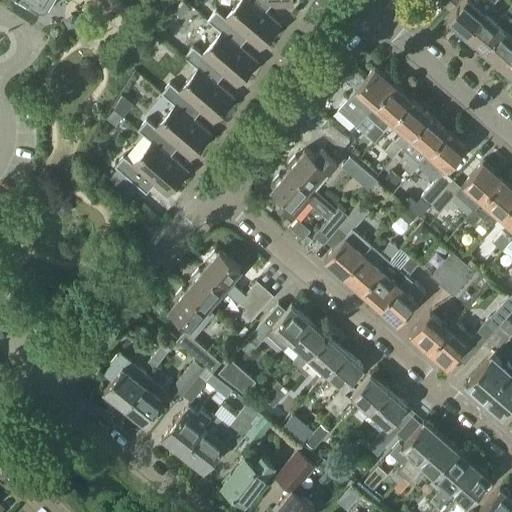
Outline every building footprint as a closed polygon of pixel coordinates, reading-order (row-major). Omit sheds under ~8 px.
[(17,0),(37,12),(40,12),(43,13),(46,11),(48,9),(53,0),(17,0)] [(182,0),(181,0),(173,10),(180,17),(189,6),(182,0)] [(264,10),(252,0),(239,0),(226,16),(216,8),(207,19),(221,30),(239,45),(239,44),(247,36),(252,41),(265,40),(280,23),(265,10),(264,10)] [(293,3),(292,0),(252,0),(264,10),(265,10),(272,1),(275,4),(293,3)] [(465,36),(486,12),(495,0),(464,0),(447,20),(465,36)] [(503,28),(511,17),(511,4),(497,22),(486,12),(465,36),(484,52),(504,28),(503,28)] [(511,34),(504,28),(484,52),(502,67),(511,55),(511,34)] [(239,45),(221,30),(202,52),(193,44),(184,55),(198,66),(216,81),(223,72),(229,77),(242,76),(257,59),(239,44),(239,45)] [(511,55),(502,67),(511,76),(511,55)] [(216,81),(198,66),(179,88),(170,81),(161,91),(175,103),(175,102),(193,117),(200,108),(206,113),(219,112),(233,95),(216,81)] [(366,114),(393,82),(375,66),(338,108),(357,125),(366,114)] [(374,141),(392,120),(411,97),(393,82),(366,114),(376,122),(366,134),(374,141)] [(402,146),(430,114),(411,97),(392,120),(403,130),(395,139),(394,138),(385,149),(392,156),(401,146),(402,146)] [(175,102),(175,103),(156,125),(147,117),(138,127),(151,139),(152,138),(169,154),(170,153),(177,145),(183,150),(196,149),(210,132),(193,117),(175,102)] [(411,173),(421,161),(420,160),(447,129),(430,114),(402,146),(408,152),(404,157),(407,160),(403,166),(411,173)] [(342,148),(350,139),(329,121),(321,130),(342,148)] [(430,203),(452,178),(444,171),(447,168),(466,146),(447,129),(420,160),(421,161),(438,176),(421,196),(430,203)] [(152,138),(151,139),(132,161),(123,153),(114,163),(146,190),(154,181),(160,186),(172,185),(187,168),(170,153),(169,154),(152,138)] [(290,165),(289,167),(311,186),(327,167),(330,170),(337,162),(321,149),(315,156),(306,148),(297,157),(295,155),(288,163),(290,165)] [(369,190),(378,180),(350,155),(341,165),(369,190)] [(474,208),(502,177),(483,160),(461,186),(462,186),(457,192),(474,208)] [(336,208),(311,186),(289,167),(281,176),(278,174),(271,182),(274,184),(272,187),(282,196),(277,202),(295,217),(309,201),(328,218),(314,234),(323,243),(326,239),(348,214),(338,206),(336,208)] [(381,181),(393,190),(403,178),(391,169),(381,181)] [(487,229),(501,214),(511,201),(511,185),(502,177),(474,208),(466,218),(474,225),(478,221),(487,229)] [(440,212),(457,192),(462,186),(461,186),(452,178),(430,203),(440,212)] [(344,274),(371,243),(353,228),(369,209),(360,200),(348,214),(326,239),(335,247),(325,258),(344,274)] [(511,223),(511,201),(501,214),(511,223)] [(406,205),(398,214),(409,223),(417,215),(406,205)] [(421,222),(413,231),(422,239),(430,230),(421,222)] [(501,230),(493,240),(502,249),(511,239),(501,230)] [(389,258),(398,248),(391,241),(381,252),(371,243),(344,274),(362,290),(389,258)] [(202,269),(224,288),(239,301),(239,300),(248,307),(266,286),(257,279),(245,293),(231,280),(241,268),(219,249),(217,251),(214,249),(207,257),(210,260),(202,269)] [(441,283),(462,259),(452,251),(431,275),(441,283)] [(362,290),(380,306),(407,274),(419,261),(411,254),(399,268),(389,258),(362,290)] [(453,294),(474,270),(465,262),(444,286),(453,294)] [(194,279),(186,288),(208,307),(209,306),(224,288),(202,269),(201,271),(198,268),(191,276),(194,279)] [(426,291),(407,274),(380,306),(398,322),(426,291)] [(252,319),(274,293),(266,286),(248,307),(244,312),(252,319)] [(215,311),(209,306),(208,307),(186,288),(185,290),(182,287),(174,295),(178,298),(170,307),(183,318),(178,324),(185,330),(177,340),(213,371),(221,361),(194,337),(215,311)] [(287,308),(279,301),(247,338),(256,346),(268,333),(284,348),(291,340),(310,318),(292,302),(287,308)] [(429,349),(448,327),(430,311),(410,333),(429,349)] [(465,363),(500,323),(490,315),(473,336),(454,320),(448,327),(429,349),(447,365),(456,355),(465,363)] [(300,365),(308,356),(327,333),(310,318),(291,340),(301,349),(293,358),(300,365)] [(495,350),(511,330),(511,322),(507,318),(485,342),(495,350)] [(155,366),(167,350),(175,341),(157,327),(149,336),(160,344),(147,360),(155,366)] [(326,371),(345,349),(327,333),(308,356),(326,371)] [(344,388),(364,366),(345,349),(326,371),(344,388)] [(124,405),(142,382),(149,374),(120,351),(118,355),(117,354),(110,362),(111,363),(103,374),(111,380),(103,389),(106,391),(105,393),(113,400),(115,398),(124,405)] [(477,391),(484,397),(511,366),(504,359),(501,362),(492,353),(466,382),(468,384),(468,387),(474,392),(477,391)] [(178,399),(204,365),(195,358),(169,391),(178,399)] [(229,358),(218,370),(244,391),(254,379),(229,358)] [(511,366),(484,397),(492,404),(492,407),(497,412),(501,412),(503,414),(511,402),(511,366)] [(362,419),(370,410),(369,410),(388,388),(371,372),(352,394),(361,403),(354,411),(362,419)] [(192,401),(208,380),(200,373),(183,395),(192,401)] [(280,398),(287,390),(276,381),(269,389),(280,398)] [(163,398),(142,382),(124,405),(132,412),(132,414),(139,420),(141,419),(144,421),(163,398)] [(378,454),(401,428),(393,421),(407,405),(388,388),(369,410),(370,410),(387,425),(368,446),(378,454)] [(274,406),(280,398),(269,389),(263,396),(274,406)] [(344,406),(351,398),(340,389),(333,397),(344,406)] [(337,414),(344,406),(333,397),(326,405),(337,414)] [(212,415),(183,452),(185,453),(184,455),(192,462),(194,460),(204,468),(223,443),(234,451),(247,435),(248,435),(265,414),(247,400),(237,413),(222,402),(213,413),(212,415)] [(188,404),(163,436),(172,443),(171,445),(180,452),(181,450),(183,452),(212,415),(201,406),(197,411),(188,404)] [(265,414),(248,435),(255,441),(274,418),(266,412),(265,414)] [(411,453),(398,469),(404,474),(440,434),(433,428),(433,425),(429,421),(426,421),(424,420),(402,445),(411,453)] [(320,423),(304,441),(313,448),(329,430),(320,423)] [(448,440),(440,434),(404,474),(396,484),(402,490),(424,465),(434,474),(457,448),(454,446),(455,444),(450,440),(448,440)] [(290,490),(271,511),(310,511),(316,504),(296,488),(317,464),(298,448),(274,477),(290,490)] [(444,482),(431,497),(436,503),(472,462),(466,456),(466,454),(461,450),(459,450),(457,448),(434,474),(444,482)] [(275,463),(262,453),(256,462),(245,453),(223,482),(246,500),(275,463)] [(428,511),(445,511),(459,496),(468,504),(490,478),(488,476),(488,474),(484,470),(481,470),(472,462),(428,511)] [(378,463),(363,480),(371,488),(386,471),(378,463)] [(505,511),(511,505),(511,497),(508,494),(508,492),(503,488),(501,488),(499,487),(476,511),(505,511)]
